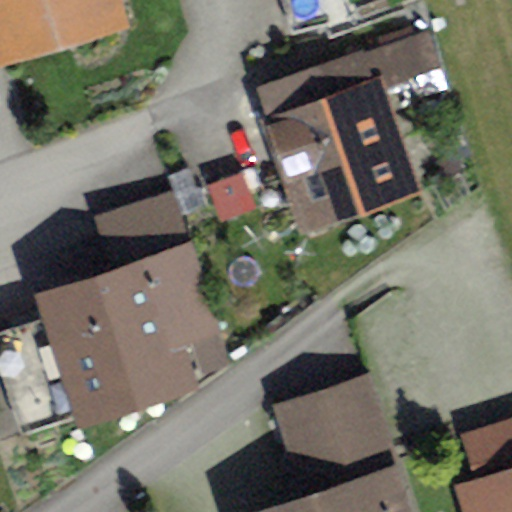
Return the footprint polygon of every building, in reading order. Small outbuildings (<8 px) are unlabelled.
[(0,0),(0,32),(2,41),(105,11),(101,0),(0,0)] [(292,0),(299,29),(362,13),(359,0),(292,0)] [(359,57),(370,89),(438,66),(427,33),(359,57)] [(322,206),(401,179),(370,89),(359,57),(268,89),(298,174),(309,170),(322,206)] [(188,336),(180,338),(156,263),(149,242),(112,254),(115,263),(94,270),(98,282),(53,296),(59,315),(0,334),(0,353),(20,417),(58,405),(63,419),(92,410),(89,402),(198,368),(188,336)] [(180,338),(188,336),(215,327),(191,252),(156,263),(180,338)] [(315,399),(332,452),(385,435),(368,382),(315,399)] [(511,511),(511,424),(482,434),(500,491),(480,498),(485,511),(511,511)] [(393,511),(386,489),(313,511),(393,511)]
